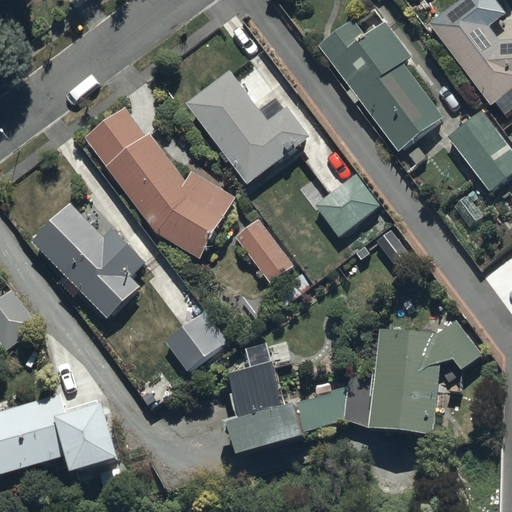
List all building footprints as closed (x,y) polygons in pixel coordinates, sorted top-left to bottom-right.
[(477,0),(433,33),(496,116),(511,103),(511,51),(503,52),(492,38),(510,25),(491,0),(477,0)] [(357,31),(323,56),(402,162),(448,127),(408,73),(416,67),(391,33),(371,49),(357,31)] [(234,82),(190,115),(251,195),(314,147),(292,119),(273,133),(234,82)] [(129,119),(90,148),(161,244),(203,269),(239,208),(196,182),(190,193),(155,147),(151,149),(129,119)] [(511,186),(511,154),(485,120),(452,146),(494,201),(511,186)] [(355,188),(320,214),(342,245),(377,219),(355,188)] [(75,215),(37,253),(71,288),(64,294),(77,307),(84,301),(112,329),(143,298),(134,289),(149,274),(117,240),(108,249),(75,215)] [(263,230),(240,247),(274,290),(296,273),(263,230)] [(40,334),(14,298),(0,308),(0,346),(7,357),(40,334)] [(192,380),(231,349),(207,319),(168,350),(192,380)] [(352,395),(349,428),(376,437),(375,443),(437,448),(443,376),(457,369),(465,380),(486,365),(462,331),(441,346),(383,340),(380,386),(352,395)] [(349,428),(352,395),(289,417),(276,376),(233,388),(248,440),(235,444),(244,475),(311,456),(306,440),(349,428)] [(101,413),(70,422),(65,405),(0,423),(0,489),(72,469),(79,491),(124,478),(108,422),(104,423),(101,413)]
